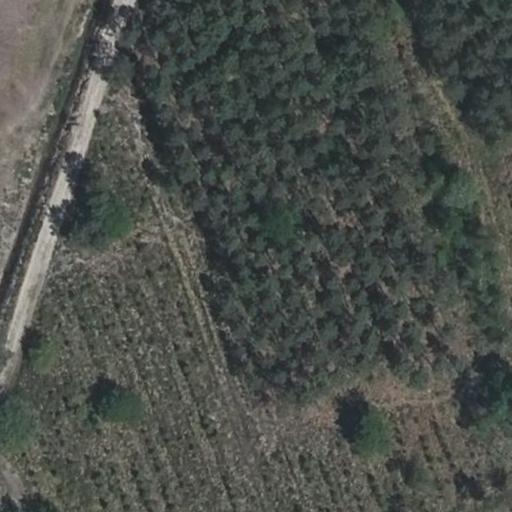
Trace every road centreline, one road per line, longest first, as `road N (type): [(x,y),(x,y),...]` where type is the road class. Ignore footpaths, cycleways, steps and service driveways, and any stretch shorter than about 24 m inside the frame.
road 1 (track): [(140,0),(0,468),(17,511)]
road 2 (track): [(0,129),(41,95),(72,0)]
